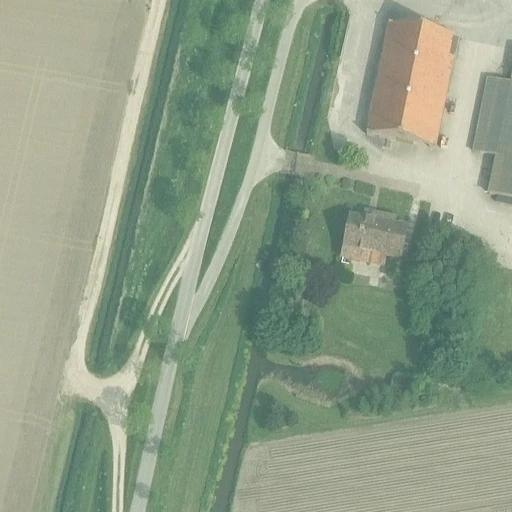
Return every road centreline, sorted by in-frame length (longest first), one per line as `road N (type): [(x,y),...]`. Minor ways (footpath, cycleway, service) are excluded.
road 1 (unclassified): [(137,511),(261,0)]
road 2 (track): [(159,0),(72,379),(114,398)]
road 3 (track): [(198,237),(165,283),(114,398),(115,511)]
